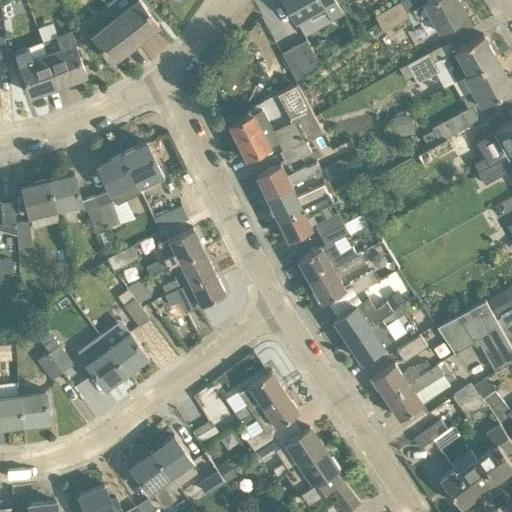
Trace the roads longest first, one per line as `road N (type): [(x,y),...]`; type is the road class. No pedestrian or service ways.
road 1 (residential): [(0,464),(76,452),(278,309)]
road 2 (residential): [(278,309),(162,74)]
road 3 (residential): [(422,511),(278,309)]
road 4 (residential): [(0,139),(52,132),(162,74)]
